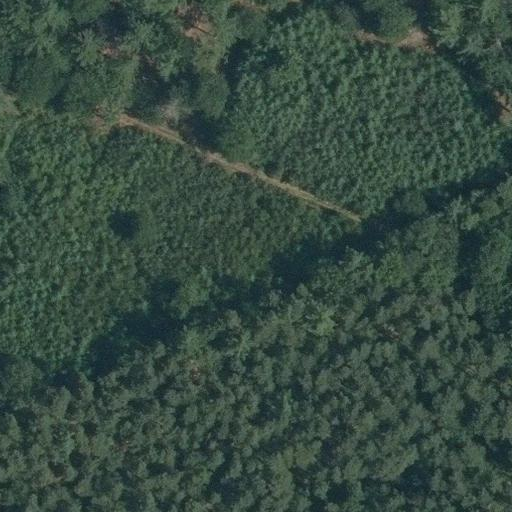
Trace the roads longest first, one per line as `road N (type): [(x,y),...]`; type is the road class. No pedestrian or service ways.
road 1 (track): [(511,292),(0,44)]
road 2 (track): [(377,227),(511,141)]
